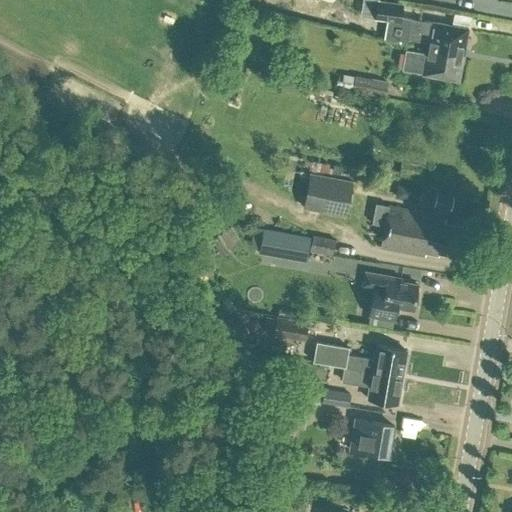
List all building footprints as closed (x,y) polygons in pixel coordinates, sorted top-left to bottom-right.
[(426,47),(462,53),(467,28),(411,18),(401,16),(403,2),(388,0),(377,0),(375,17),(387,19),(383,38),(405,41),(409,39),(427,42),(426,47)] [(457,79),(462,53),(426,47),(425,52),(405,49),(402,69),(457,79)] [(385,96),(389,81),(356,74),(352,89),(385,96)] [(346,215),(353,180),(309,172),(303,207),(346,215)] [(451,209),(453,197),(437,194),(434,207),(436,207),(434,214),(387,205),(380,246),(424,254),(425,252),(438,254),(438,252),(461,257),(467,227),(444,223),(447,208),(451,209)] [(219,256),(244,239),(233,223),(208,240),(219,256)] [(306,260),(309,239),(260,232),(257,253),(306,260)] [(313,234),(309,250),(331,255),(335,239),(313,234)] [(363,285),(374,288),(370,315),(394,319),(396,306),(413,309),(418,284),(400,280),(400,278),(365,271),(363,285)] [(305,339),(308,320),(277,315),(273,334),(305,339)] [(343,366),(401,375),(406,349),(377,344),(374,359),(345,354),(347,346),(316,341),(312,361),(343,366)] [(396,403),(401,375),(343,366),(341,378),(358,381),(357,384),(370,386),(367,398),(396,403)] [(348,406),(350,392),(324,388),(322,402),(348,406)] [(306,414),(308,400),(285,397),(283,411),(306,414)] [(155,456),(167,424),(114,404),(102,436),(155,456)] [(348,449),(365,452),(387,455),(392,423),(352,417),(348,449)]
